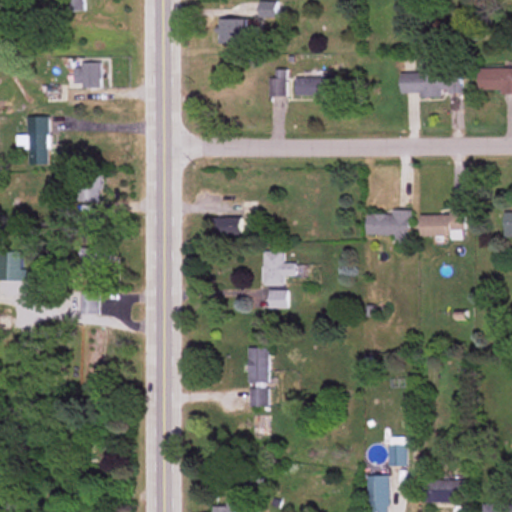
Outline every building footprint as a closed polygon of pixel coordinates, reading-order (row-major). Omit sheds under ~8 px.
[(84,10),(82,0),(64,0),(66,13),(84,10)] [(258,16),(274,16),(274,3),(258,3),(258,16)] [(247,43),(247,19),(216,19),(216,43),(247,43)] [(99,64),(74,64),(74,88),(99,88),(99,64)] [(511,69),(477,69),(477,93),(511,93),(511,69)] [(285,70),(273,70),(273,77),(268,77),(268,96),(285,96),(285,70)] [(400,73),(400,96),(461,95),(461,72),(400,73)] [(337,77),(294,77),(294,95),(337,95),(337,77)] [(49,117),(26,117),(26,135),(16,135),(16,145),(28,145),(28,165),(49,165),(49,117)] [(100,203),(100,175),(74,175),(74,203),(100,203)] [(367,213),(365,234),(395,236),(395,244),(409,244),(411,210),(392,209),(392,214),(367,213)] [(420,214),(420,238),(464,238),(464,214),(420,214)] [(241,218),(216,218),(215,236),(241,236),(241,218)] [(104,271),(104,248),(80,248),(80,271),(104,271)] [(0,279),(20,280),(20,251),(0,250),(0,279)] [(283,286),(283,276),(296,276),(296,263),(283,263),(283,251),(262,251),(262,286),(283,286)] [(80,314),(98,314),(98,290),(80,290),(80,314)] [(267,348),(247,348),(247,383),(267,383),(267,348)] [(249,407),(268,407),(268,389),(249,389),(249,407)] [(368,511),(387,511),(388,475),(368,475),(368,511)] [(261,476),(243,476),(243,496),(261,496),(261,476)] [(425,503),(463,503),(463,479),(425,479),(425,503)]
